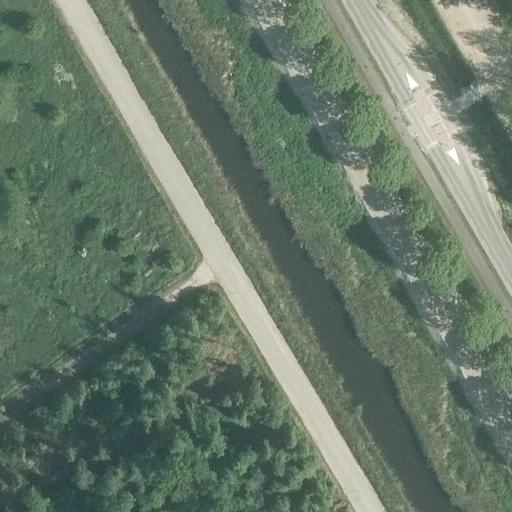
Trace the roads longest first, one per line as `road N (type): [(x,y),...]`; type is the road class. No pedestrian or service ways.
road 1 (tertiary): [(511,267),(359,0)]
road 2 (track): [(227,259),(0,419)]
road 3 (track): [(439,0),(511,125)]
